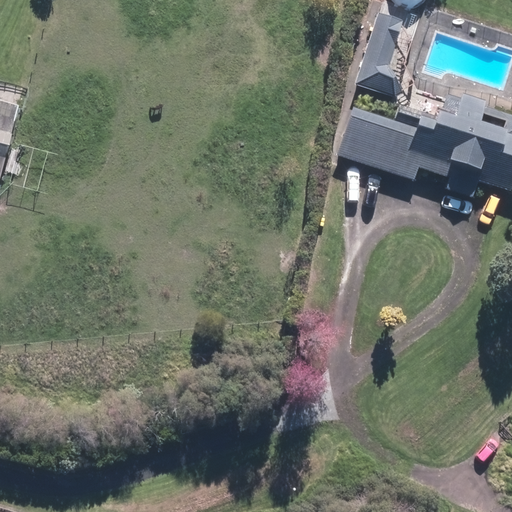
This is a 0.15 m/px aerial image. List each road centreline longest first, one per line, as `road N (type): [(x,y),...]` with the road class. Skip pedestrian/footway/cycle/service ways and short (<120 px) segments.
road 1 (track): [(0,475),(79,482),(276,422),(342,387),(433,317),(462,265),(444,227),(422,218),(383,221),(360,246)]
road 2 (track): [(349,178),(360,246),(338,333),(342,387),(357,422),(384,456),(437,484),(476,468)]
